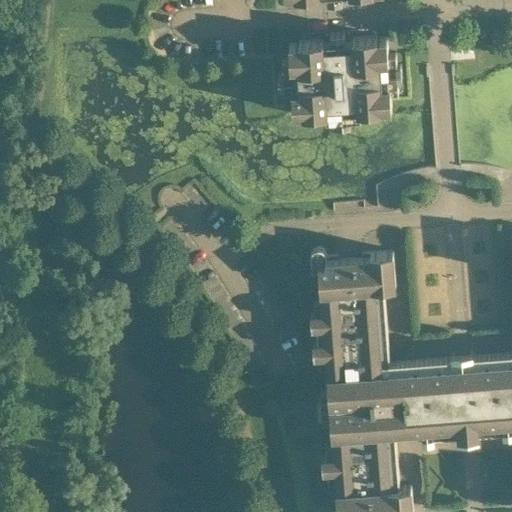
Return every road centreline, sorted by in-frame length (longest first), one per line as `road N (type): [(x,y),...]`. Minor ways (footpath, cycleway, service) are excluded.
road 1 (residential): [(220,263),(269,232),(450,215)]
road 2 (residential): [(450,215),(435,8)]
road 3 (residential): [(435,8),(236,21)]
